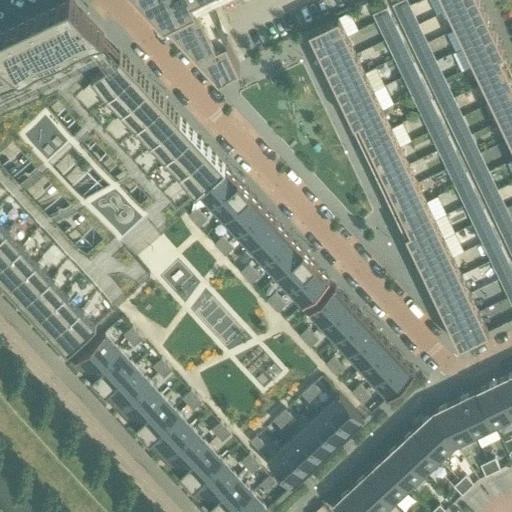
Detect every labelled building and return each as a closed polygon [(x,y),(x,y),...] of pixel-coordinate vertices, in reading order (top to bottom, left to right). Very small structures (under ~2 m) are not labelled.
[(0,84),(104,35),(71,0),(65,0),(0,31),(0,84)] [(150,0),(161,11),(181,33),(190,43),(214,69),(216,68),(215,67),(224,62),(227,67),(226,68),(227,69),(240,63),(226,35),(216,40),(197,0),(150,0)] [(399,0),(392,3),(396,11),(406,6),(403,0),(399,0)] [(443,0),(448,9),(466,0),(443,0)] [(479,0),(466,0),(448,9),(456,27),(486,13),(479,0)] [(376,11),(380,19),(390,14),(387,6),(376,11)] [(342,12),(345,29),(355,27),(352,10),(342,12)] [(486,13),(456,27),(465,46),(495,32),(486,13)] [(338,15),(309,29),(309,30),(318,48),(347,34),(338,15)] [(412,17),(401,22),(405,30),(415,25),(412,17)] [(396,25),(385,30),(389,37),(399,32),(396,25)] [(415,25),(405,30),(408,37),(419,32),(415,25)] [(399,32),(389,37),(393,44),(403,39),(399,32)] [(495,32),(465,46),(475,65),(504,51),(495,32)] [(347,34),(318,48),(326,67),(356,53),(347,34)] [(504,51),(475,65),(483,83),(511,69),(511,67),(511,66),(508,60),(509,60),(508,59),(505,54),(506,54),(505,53),(504,51)] [(102,69),(90,80),(91,81),(106,97),(136,69),(120,52),(118,54),(107,64),(102,69)] [(335,85),(365,71),(356,53),(326,67),(335,85)] [(429,54),(419,59),(422,66),(433,61),(429,54)] [(413,61),(403,66),(407,74),(417,69),(413,61)] [(433,61),(422,66),(426,74),(436,69),(433,61)] [(136,69),(106,97),(121,112),(150,85),(136,69)] [(417,69),(407,74),(410,81),(420,76),(417,69)] [(511,69),(483,83),(492,102),(511,92),(511,69)] [(373,90),(365,71),(335,85),(344,104),(373,90)] [(373,90),(344,104),(353,123),(383,109),(394,103),(385,84),(374,90),(373,90)] [(150,85),(121,112),(135,128),(165,101),(150,85)] [(447,91),(436,96),(440,103),(450,98),(447,91)] [(511,92),(492,102),(501,120),(511,114),(511,92)] [(431,98),(421,103),(424,111),(434,106),(431,98)] [(450,98),(440,103),(443,111),(454,106),(450,98)] [(165,101),(135,128),(150,144),(180,117),(165,101)] [(434,106),(424,111),(428,118),(438,113),(434,106)] [(383,109),(353,123),(354,124),(353,125),(354,125),(357,131),(356,131),(357,132),(357,131),(360,137),(360,138),(362,140),(391,126),(383,109)] [(511,114),(501,120),(509,138),(511,136),(511,114)] [(180,117),(150,144),(165,160),(194,133),(180,117)] [(370,159),(400,145),(391,126),(362,140),(370,159)] [(464,128),(454,132),(457,140),(468,135),(464,128)] [(194,133),(165,160),(180,176),(209,148),(194,133)] [(448,135),(438,140),(442,147),(452,142),(448,135)] [(468,135),(457,140),(461,147),(471,142),(468,135)] [(452,142),(442,147),(445,155),(456,150),(452,142)] [(379,177),(409,163),(400,145),(370,159),(379,177)] [(209,148),(180,176),(195,193),(198,190),(225,165),(209,148)] [(417,182),(409,163),(379,177),(388,196),(417,182)] [(482,164),(471,169),(475,177),(485,172),(482,164)] [(225,165),(198,190),(211,204),(237,179),(225,165)] [(466,172),(456,177),(459,184),(470,179),(466,172)] [(485,172),(475,177),(478,184),(489,179),(485,172)] [(237,179),(211,204),(224,218),(251,193),(237,179)] [(470,179),(459,184),(463,192),(473,187),(470,179)] [(417,182),(388,196),(397,214),(426,200),(417,182)] [(182,190),(174,198),(179,204),(188,196),(182,190)] [(251,193),(224,218),(237,232),(263,207),(251,193)] [(426,200),(397,214),(398,216),(397,217),(398,217),(401,223),(400,223),(401,224),(401,223),(404,229),(403,229),(404,230),(405,232),(435,218),(426,200)] [(499,201),(489,206),(492,214),(503,209),(499,201)] [(168,206),(162,211),(171,220),(176,215),(168,206)] [(197,206),(188,214),(193,220),(202,212),(197,206)] [(263,207),(237,232),(250,246),(276,221),(263,207)] [(484,209),(473,214),(477,221),(487,216),(484,209)] [(503,209),(492,214),(496,221),(506,216),(503,209)] [(162,211),(157,217),(165,225),(171,220),(162,211)] [(453,251),(463,247),(448,211),(438,215),(453,251)] [(202,212),(193,220),(198,226),(207,218),(202,212)] [(487,216),(477,221),(480,229),(491,224),(487,216)] [(157,217),(151,222),(160,230),(165,225),(157,217)] [(435,218),(405,232),(414,251),(444,237),(435,218)] [(276,221),(250,246),(263,260),(289,235),(276,221)] [(0,232),(0,261),(11,252),(22,241),(7,226),(0,232)] [(223,234),(214,243),(219,248),(228,240),(223,234)] [(289,235),(263,260),(276,274),(302,249),(289,235)] [(444,237),(414,251),(423,269),(453,255),(444,237)] [(228,240),(219,248),(224,254),(233,246),(228,240)] [(11,252),(0,261),(0,277),(7,285),(25,268),(36,257),(22,241),(11,252)] [(121,243),(112,252),(118,258),(126,250),(121,243)] [(501,246),(491,251),(494,258),(505,253),(501,246)] [(302,249),(276,274),(289,288),(316,264),(302,249)] [(126,250),(118,258),(123,264),(132,255),(126,250)] [(505,253),(494,258),(498,265),(508,260),(505,253)] [(132,255),(123,264),(128,269),(137,261),(132,255)] [(423,269),(432,288),(461,274),(453,255),(423,269)] [(25,268),(7,285),(22,301),(40,284),(51,273),(36,257),(25,268)] [(114,261),(104,269),(110,275),(119,267),(114,261)] [(137,261),(128,269),(133,275),(142,266),(137,261)] [(248,263),(240,271),(245,276),(254,268),(248,263)] [(316,264),(289,288),(302,303),(329,278),(316,264)] [(142,266),(133,275),(139,281),(148,273),(142,266)] [(119,267),(110,275),(115,281),(124,273),(119,267)] [(254,268),(245,276),(250,282),(259,274),(254,268)] [(104,269),(96,277),(102,283),(110,275),(104,269)] [(40,284),(22,301),(36,317),(55,299),(66,289),(51,273),(40,284)] [(124,273),(115,281),(120,286),(129,278),(124,273)] [(432,288),(441,306),(470,292),(461,274),(432,288)] [(110,275),(102,283),(107,289),(115,281),(110,275)] [(129,278),(120,286),(126,293),(135,284),(129,278)] [(498,278),(473,290),(489,324),(511,314),(507,307),(511,305),(498,278)] [(115,281),(107,289),(112,294),(120,286),(115,281)] [(324,294),(308,309),(322,324),(348,299),(335,284),(324,294)] [(120,286),(112,294),(118,300),(126,293),(120,286)] [(55,299),(36,317),(51,332),(69,315),(81,305),(66,289),(55,299)] [(275,291),(266,299),(271,305),(280,297),(275,291)] [(470,292),(441,306),(449,325),(479,310),(470,292)] [(280,297),(271,305),(277,310),(285,302),(280,297)] [(348,299),(322,324),(335,338),(362,313),(348,299)] [(69,315),(51,332),(66,349),(85,332),(96,322),(81,305),(69,315)] [(479,310),(449,325),(459,344),(488,330),(488,329),(479,310)] [(362,313),(335,338),(348,352),(375,327),(362,313)] [(132,325),(123,333),(129,339),(138,331),(132,325)] [(309,326),(300,334),(305,340),(314,332),(309,326)] [(375,327),(348,352),(361,366),(388,341),(375,327)] [(104,331),(75,358),(90,374),(120,347),(105,331),(104,331)] [(138,331),(129,339),(134,345),(143,337),(138,331)] [(314,332),(305,340),(310,346),(319,338),(314,332)] [(388,341),(361,366),(363,368),(374,380),(401,356),(388,341)] [(120,347),(90,374),(105,391),(135,363),(120,347)] [(335,354),(326,362),(331,368),(340,360),(335,354)] [(401,356),(374,380),(388,396),(396,388),(415,371),(401,356)] [(161,357),(152,365),(158,371),(167,363),(161,357)] [(340,360),(331,368),(336,374),(345,366),(340,360)] [(135,363),(105,391),(119,406),(149,379),(135,363)] [(167,363),(158,371),(163,377),(172,369),(167,363)] [(511,371),(497,379),(511,410),(511,371)] [(149,379),(119,406),(134,422),(164,395),(149,379)] [(511,410),(497,379),(477,388),(494,424),(511,415),(511,410)] [(313,382),(307,387),(315,396),(321,390),(313,382)] [(361,382),(352,391),(357,397),(366,388),(361,382)] [(307,387),(301,392),(310,401),(315,396),(307,387)] [(191,388),(182,397),(187,403),(196,394),(191,388)] [(366,388),(357,397),(362,402),(371,394),(366,388)] [(477,388),(458,398),(475,433),(494,424),(477,388)] [(338,392),(324,405),(349,432),(356,426),(364,418),(351,404),(339,391),(338,392)] [(196,394),(187,403),(193,408),(202,400),(196,394)] [(164,395),(134,422),(149,439),(179,411),(164,395)] [(458,398),(433,410),(455,443),(475,433),(458,398)] [(324,405),(310,419),(335,445),(349,432),(324,405)] [(285,408),(279,413),(287,422),(292,416),(285,408)] [(433,410),(413,428),(439,457),(455,443),(433,410)] [(179,411),(149,439),(163,454),(193,427),(179,411)] [(279,413),(273,419),(281,427),(287,422),(279,413)] [(310,419),(296,432),(320,458),(335,445),(310,419)] [(220,420),(211,428),(217,434),(226,426),(220,420)] [(226,426),(217,434),(222,440),(231,432),(226,426)] [(193,427),(163,454),(178,470),(208,442),(193,427)] [(413,428),(397,443),(424,472),(439,457),(413,428)] [(296,432),(282,444),(306,471),(320,458),(296,432)] [(256,434),(250,440),(258,449),(264,443),(256,434)] [(208,442),(178,470),(193,486),(223,458),(208,442)] [(397,443),(381,458),(408,487),(424,472),(397,443)] [(282,444),(267,458),(291,485),(306,471),(282,444)] [(249,452),(240,460),(246,466),(255,458),(249,452)] [(495,457),(488,460),(493,471),(500,468),(495,457)] [(223,458),(193,486),(207,501),(237,474),(223,458)] [(255,458),(246,466),(251,472),(260,464),(255,458)] [(381,458),(365,472),(392,501),(408,487),(381,458)] [(493,471),(488,460),(480,464),(486,475),(493,471)] [(365,472),(349,487),(372,511),(380,511),(392,501),(365,472)] [(237,474),(207,501),(217,511),(228,511),(252,490),(237,474)] [(270,474),(261,482),(266,488),(275,480),(270,474)] [(466,474),(460,479),(468,488),(474,483),(466,474)] [(468,488),(460,479),(454,485),(462,494),(468,488)] [(372,511),(349,487),(333,503),(341,511),(372,511)] [(252,490),(228,511),(261,511),(268,507),(252,490)] [(315,510),(316,511),(330,511),(322,503),(315,510)]
